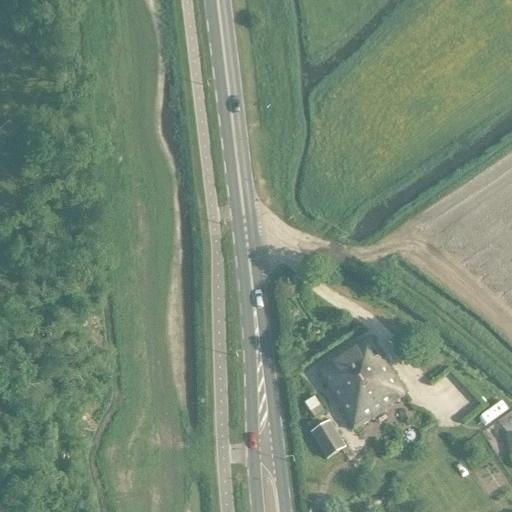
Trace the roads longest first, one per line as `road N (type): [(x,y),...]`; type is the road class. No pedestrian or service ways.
road 1 (primary): [(273,511),(216,0)]
road 2 (track): [(511,375),(356,255)]
road 3 (track): [(356,255),(241,211),(213,214)]
